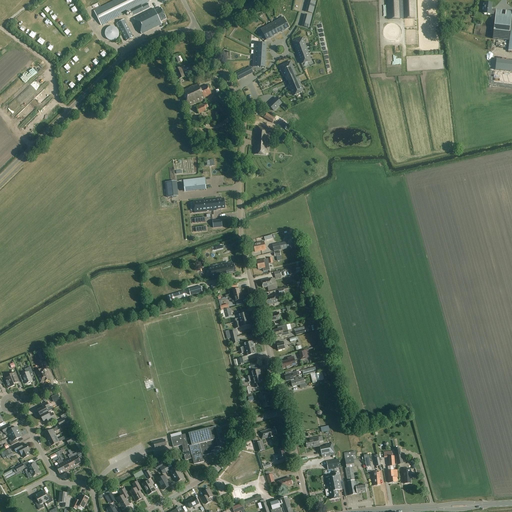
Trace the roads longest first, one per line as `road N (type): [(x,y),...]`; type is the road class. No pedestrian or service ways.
road 1 (unclassified): [(284,412),(241,237),(243,129),(234,92)]
road 2 (unclassified): [(0,178),(127,52),(196,25)]
road 3 (unclassified): [(192,484),(209,474),(245,424),(284,412)]
